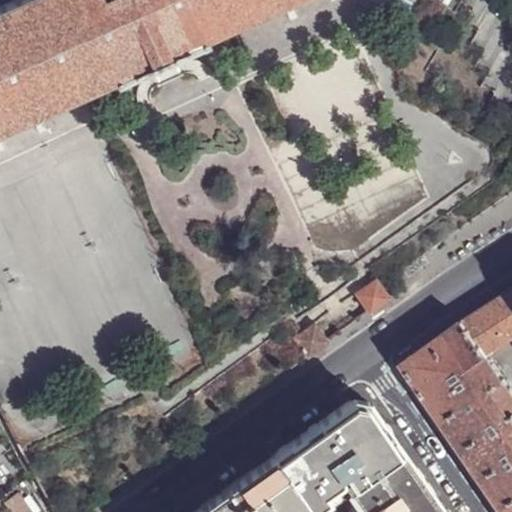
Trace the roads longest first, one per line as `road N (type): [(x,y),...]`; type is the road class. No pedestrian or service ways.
road 1 (tertiary): [(367,349),(137,511)]
road 2 (residential): [(367,349),(478,511)]
road 3 (tertiary): [(511,252),(367,349)]
